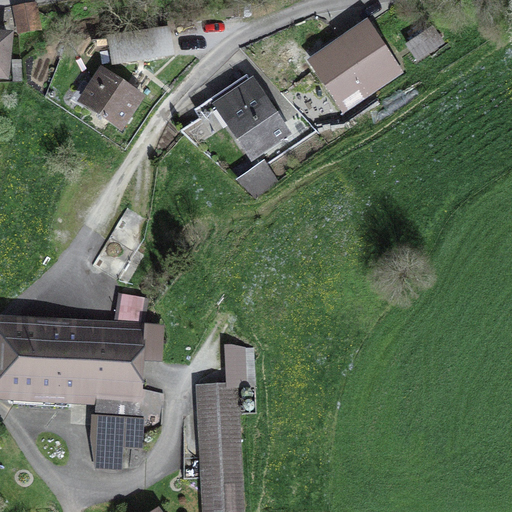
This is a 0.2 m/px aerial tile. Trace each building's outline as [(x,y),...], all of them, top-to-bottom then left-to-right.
[(39,29),(35,5),(15,8),(20,33),(39,29)] [(313,63),(338,100),(359,85),(365,94),(397,72),(366,26),(313,63)] [(407,46),(416,60),(442,42),(433,28),(407,46)] [(173,54),(169,29),(109,39),(113,63),(173,54)] [(0,75),(5,76),(9,38),(0,36),(0,75)] [(84,101),(120,125),(138,98),(102,74),(84,101)] [(234,127),(253,155),(285,133),(246,76),(215,97),(218,101),(201,112),(218,137),(234,127)] [(261,166),(240,181),(253,194),(271,181),(261,166)] [(146,300),(120,296),(117,313),(144,317),(146,300)] [(157,359),(159,334),(135,333),(135,339),(108,338),(49,335),(50,330),(12,328),(9,391),(12,391),(11,403),(44,405),(47,388),(129,392),(128,423),(163,425),(164,396),(142,390),(145,358),(157,359)] [(240,511),(234,385),(199,386),(205,511),(240,511)]
